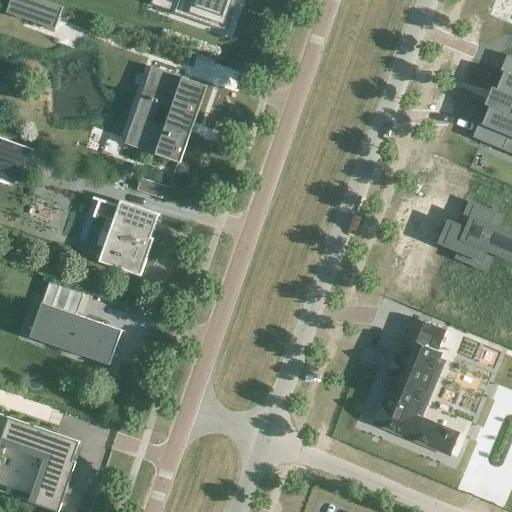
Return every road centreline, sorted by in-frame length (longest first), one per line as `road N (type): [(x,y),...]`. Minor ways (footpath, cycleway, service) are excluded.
road 1 (residential): [(266,436),(429,0)]
road 2 (residential): [(330,0),(187,410)]
road 3 (residential): [(266,436),(444,511)]
